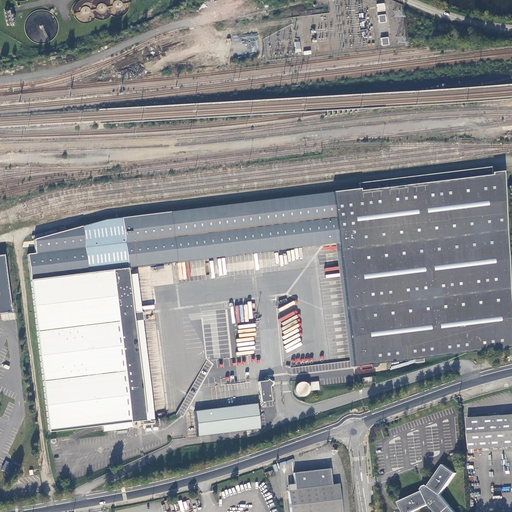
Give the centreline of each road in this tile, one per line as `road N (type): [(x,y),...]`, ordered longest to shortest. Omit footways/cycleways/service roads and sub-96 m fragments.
road 1 (track): [(15,236),(87,211),(511,161)]
road 2 (tertiary): [(36,511),(201,477),(353,432)]
road 3 (track): [(0,241),(15,236),(45,465)]
road 4 (tertiary): [(353,432),(511,372)]
